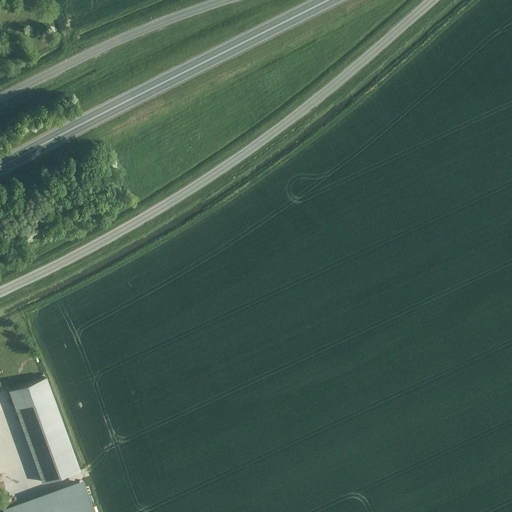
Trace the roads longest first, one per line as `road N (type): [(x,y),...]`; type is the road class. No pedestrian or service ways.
road 1 (trunk): [(0,291),(219,170),(431,0)]
road 2 (trunk): [(0,168),(327,0)]
road 3 (trunk): [(224,0),(0,98)]
